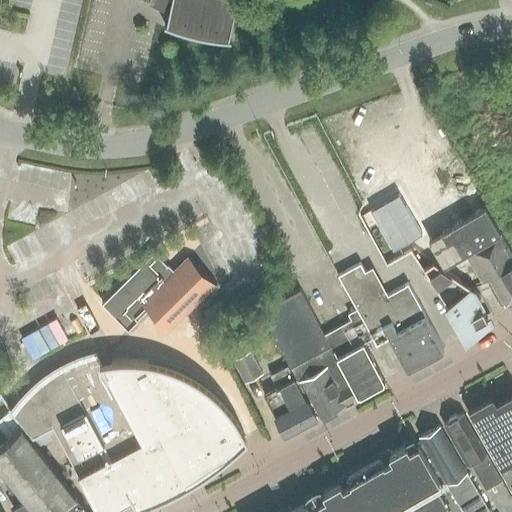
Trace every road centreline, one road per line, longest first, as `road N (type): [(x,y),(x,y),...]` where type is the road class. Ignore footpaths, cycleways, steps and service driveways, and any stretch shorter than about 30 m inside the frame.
road 1 (tertiary): [(0,132),(133,147),(511,26)]
road 2 (residential): [(197,511),(511,346)]
